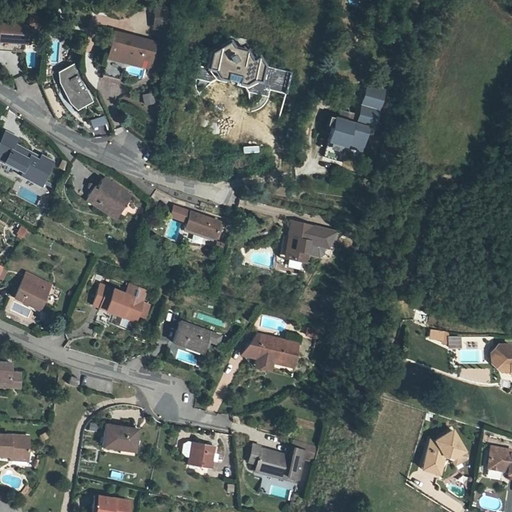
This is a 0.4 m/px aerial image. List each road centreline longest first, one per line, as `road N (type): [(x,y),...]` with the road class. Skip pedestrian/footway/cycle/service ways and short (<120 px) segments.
road 1 (residential): [(223,195),(153,181),(62,139),(0,98)]
road 2 (residential): [(0,332),(68,369),(226,424)]
